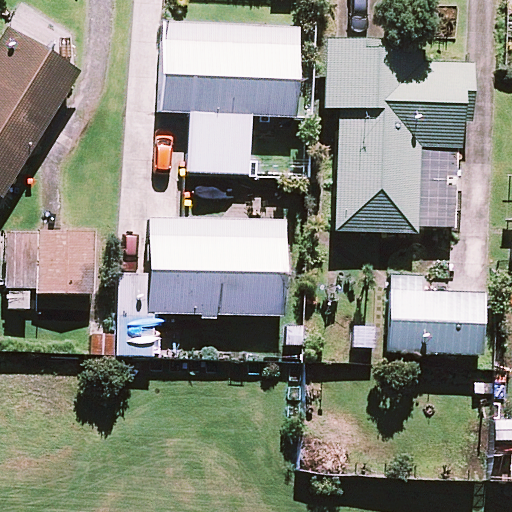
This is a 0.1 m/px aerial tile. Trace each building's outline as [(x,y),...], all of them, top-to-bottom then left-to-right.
[(300,25),(166,20),(162,106),(191,108),(189,167),(251,170),(253,110),(296,112),(300,25)] [(80,70),(8,26),(0,38),(0,190),(5,193),(80,70)] [(410,44),(329,39),(325,105),(344,106),(337,223),(419,228),(420,217),(456,219),(466,58),(410,55),(410,44)] [(282,313),(285,220),(153,215),(149,308),(282,313)] [(94,292),(96,231),(9,228),(6,305),(29,306),(30,289),(94,292)] [(443,275),(391,274),(389,346),(483,348),(485,289),(443,288),(443,275)] [(151,361),(155,318),(123,315),(119,358),(151,361)]
